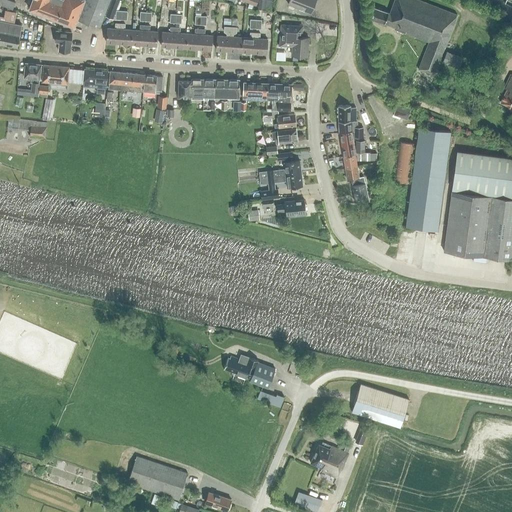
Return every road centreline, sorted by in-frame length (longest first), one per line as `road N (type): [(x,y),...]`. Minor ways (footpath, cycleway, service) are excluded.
road 1 (unclassified): [(256,511),(303,396),(332,375),(511,403)]
road 2 (unclassified): [(511,289),(410,273),(346,239),(316,143),(322,81)]
road 3 (residential): [(322,81),(287,70),(0,54)]
